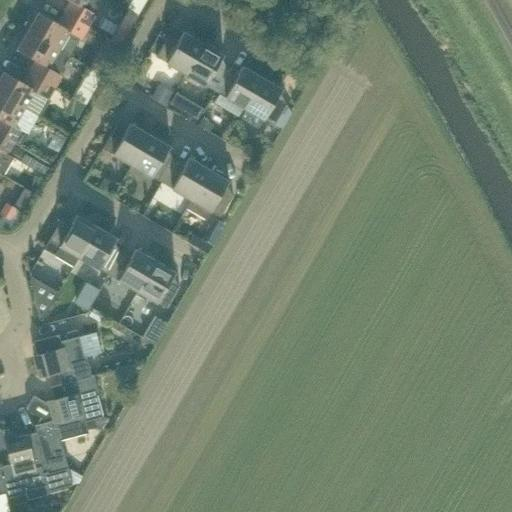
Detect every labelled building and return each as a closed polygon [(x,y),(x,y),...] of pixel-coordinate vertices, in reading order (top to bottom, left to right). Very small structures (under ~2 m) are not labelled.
[(104,0),(65,0),(72,4),(66,14),(89,28),(105,1),(104,0)] [(144,0),(131,0),(126,9),(138,16),(146,1),(144,0)] [(32,14),(23,30),(58,49),(69,56),(79,38),(82,40),(89,28),(66,14),(60,25),(38,12),(36,16),(32,14)] [(58,49),(23,30),(14,45),(18,47),(16,50),(38,63),(32,74),(55,87),(60,79),(59,75),(69,56),(58,49)] [(185,74),(203,43),(183,31),(178,40),(169,35),(156,56),(166,62),(166,63),(185,74)] [(215,91),(228,69),(218,63),(223,54),(203,43),(185,74),(205,85),(215,91)] [(103,75),(103,76),(110,64),(95,56),(89,67),(103,75)] [(244,108),(262,77),(242,65),(237,74),(228,69),(215,91),(225,97),(244,108)] [(84,76),(72,97),(86,105),(98,84),(103,75),(89,67),(84,76)] [(55,87),(32,74),(26,85),(4,72),(2,75),(0,73),(0,95),(24,109),(33,91),(48,100),(55,87)] [(244,108),(264,119),(274,125),(285,105),(287,103),(277,98),(282,88),(262,77),(244,108)] [(150,98),(165,107),(173,94),(158,85),(150,98)] [(14,126),(24,109),(0,95),(0,121),(4,123),(0,129),(0,135),(20,146),(27,133),(14,126)] [(194,102),(188,114),(195,118),(202,107),(194,102)] [(285,105),(274,125),(281,129),(291,112),(285,105)] [(199,117),(195,124),(208,132),(212,124),(199,117)] [(132,166),(150,135),(130,123),(125,132),(115,127),(103,148),(113,154),(113,155),(132,166)] [(20,146),(0,135),(0,174),(2,176),(20,146)] [(165,156),(168,151),(170,146),(150,135),(132,166),(151,177),(152,177),(162,183),(174,161),(165,156)] [(25,168),(35,171),(41,151),(32,148),(25,168)] [(191,200),(209,169),(189,157),(184,166),(174,161),(162,183),(172,189),(191,200)] [(229,180),(209,169),(191,200),(186,208),(206,219),(211,211),(221,217),(233,195),(225,190),(230,181),(229,180)] [(103,178),(98,187),(109,193),(114,184),(103,178)] [(28,201),(39,207),(49,190),(38,184),(28,201)] [(19,196),(14,204),(24,210),(29,202),(19,196)] [(6,203),(0,213),(0,214),(10,220),(16,209),(6,203)] [(62,219),(44,249),(74,266),(79,258),(97,227),(77,215),(72,224),(62,219)] [(109,275),(121,253),(112,247),(117,238),(97,227),(79,258),(98,269),(109,275)] [(193,233),(188,240),(207,251),(211,243),(193,233)] [(138,292),(156,261),(136,249),(131,258),(121,253),(109,275),(119,280),(118,281),(138,292)] [(172,282),(174,277),(177,273),(156,261),(138,292),(157,303),(168,309),(180,287),(172,282)] [(80,292),(74,303),(88,311),(89,309),(91,305),(94,300),(80,292)] [(49,306),(34,297),(38,318),(41,320),(49,306)] [(77,330),(66,332),(68,340),(79,337),(77,330)] [(92,377),(92,376),(87,358),(84,358),(79,337),(68,340),(61,342),(59,335),(34,342),(37,356),(34,357),(39,377),(58,372),(62,385),(64,385),(64,384),(92,377)] [(92,376),(92,377),(64,384),(64,385),(62,385),(51,389),(54,400),(46,403),(34,395),(27,407),(28,410),(44,420),(45,423),(83,414),(85,421),(90,420),(92,429),(97,428),(97,427),(98,427),(101,428),(106,419),(102,417),(97,396),(99,395),(94,375),(92,376)] [(118,412),(130,410),(126,390),(114,392),(118,412)] [(88,430),(92,429),(90,420),(85,421),(83,414),(45,423),(35,426),(37,432),(25,436),(33,462),(45,459),(49,474),(68,469),(61,441),(89,433),(88,430)] [(72,484),(68,469),(49,474),(45,459),(33,462),(25,436),(18,437),(7,431),(3,432),(12,464),(0,467),(0,471),(6,493),(5,494),(6,498),(26,493),(25,491),(45,485),(47,491),(72,484)] [(77,439),(80,446),(103,439),(101,431),(77,439)]
